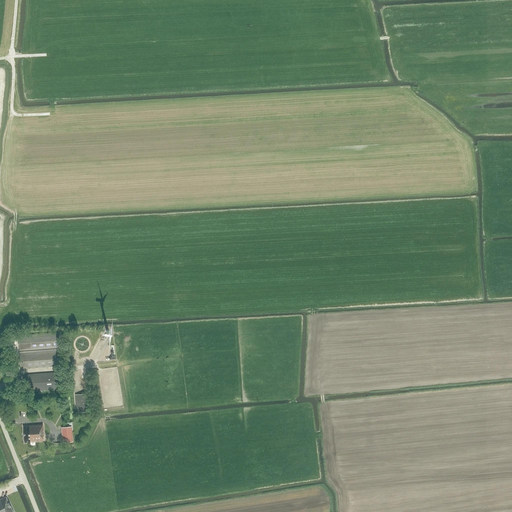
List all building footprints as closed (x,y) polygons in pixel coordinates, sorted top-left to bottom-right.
[(17,336),(17,339),(9,339),(10,347),(15,347),(15,350),(18,350),(20,369),(61,366),(58,332),(17,336)] [(26,392),(60,389),(59,372),(25,375),(26,392)] [(88,412),(87,394),(75,395),(76,413),(88,412)] [(43,436),(44,436),(43,425),(25,426),(26,443),(29,442),(33,441),(33,442),(44,441),(43,436)] [(73,442),(72,427),(61,428),(63,443),(73,442)] [(0,499),(0,511),(13,511),(6,497),(0,499)]
